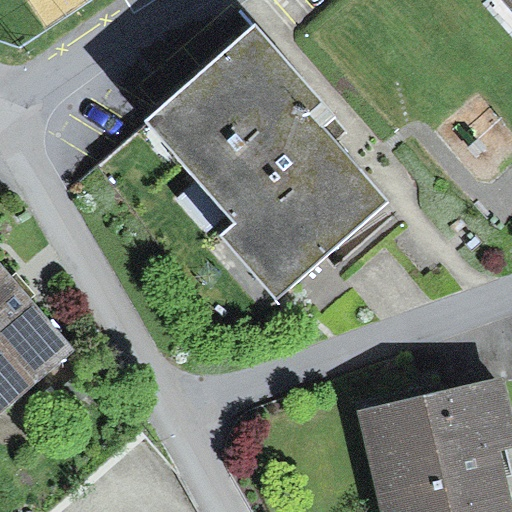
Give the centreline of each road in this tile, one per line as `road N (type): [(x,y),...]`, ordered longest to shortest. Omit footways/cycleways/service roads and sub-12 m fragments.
road 1 (residential): [(176,416),(511,292)]
road 2 (residential): [(176,416),(4,117)]
road 3 (residential): [(4,117),(193,0)]
